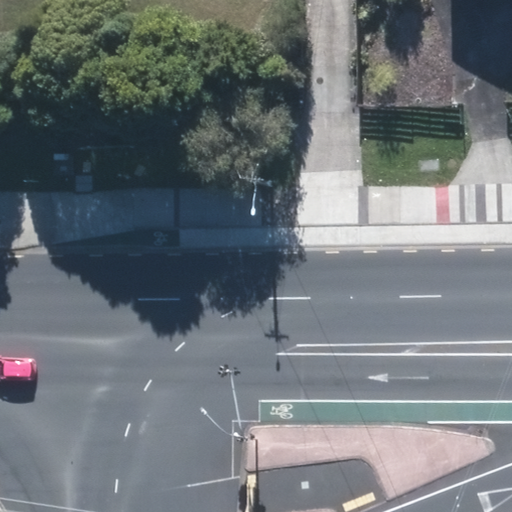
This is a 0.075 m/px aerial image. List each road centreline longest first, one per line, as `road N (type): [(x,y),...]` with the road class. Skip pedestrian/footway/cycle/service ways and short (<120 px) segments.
road 1 (secondary): [(511,365),(299,363),(142,314)]
road 2 (secondary): [(142,314),(258,287),(511,282)]
road 3 (secondary): [(148,511),(142,314)]
road 4 (secondary): [(142,314),(0,314)]
